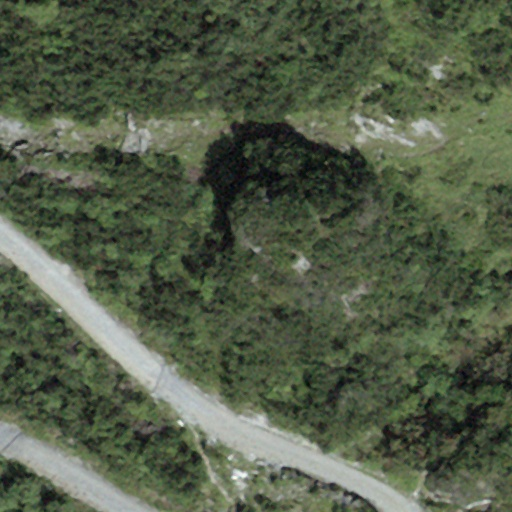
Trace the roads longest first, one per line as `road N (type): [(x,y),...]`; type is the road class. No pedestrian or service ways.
road 1 (track): [(0,245),(187,404),(391,497),(407,511)]
road 2 (track): [(120,511),(0,442)]
